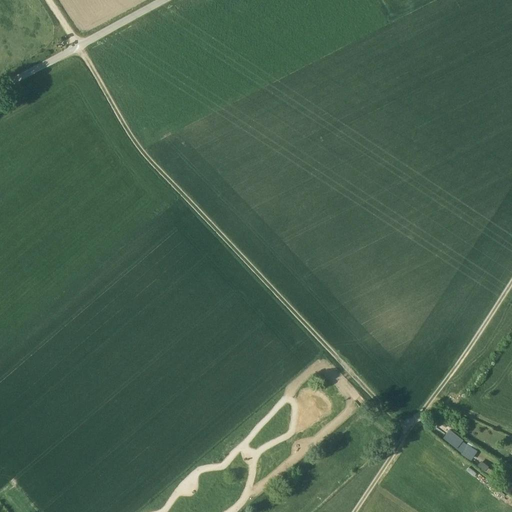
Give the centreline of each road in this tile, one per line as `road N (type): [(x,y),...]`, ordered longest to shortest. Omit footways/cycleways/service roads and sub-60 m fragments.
road 1 (track): [(408,430),(155,167),(47,0)]
road 2 (track): [(354,511),(511,282)]
road 3 (unclassified): [(0,88),(164,0)]
